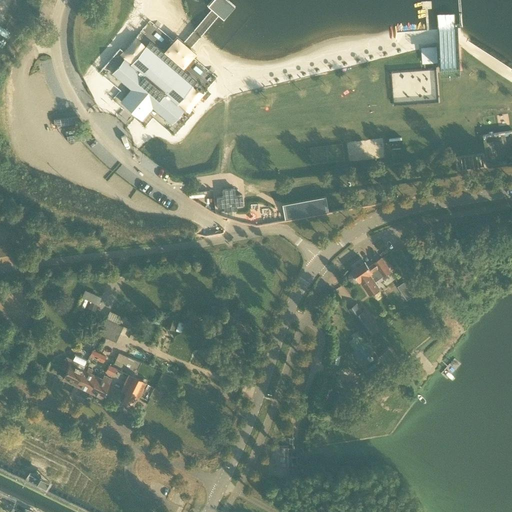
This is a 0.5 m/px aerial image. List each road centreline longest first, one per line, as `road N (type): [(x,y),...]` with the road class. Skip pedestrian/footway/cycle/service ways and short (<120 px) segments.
road 1 (unclassified): [(0,269),(283,230),(321,262)]
road 2 (tertiary): [(207,511),(289,316),(321,262)]
road 3 (tertiary): [(321,262),(369,223),(401,209),(511,192)]
